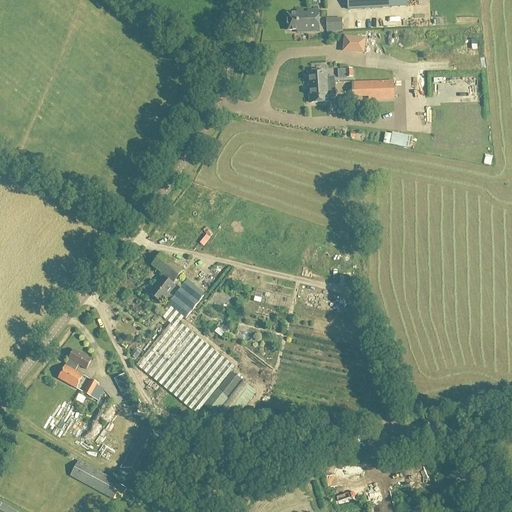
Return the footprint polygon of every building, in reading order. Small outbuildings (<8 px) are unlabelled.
[(406,0),(347,0),(348,9),(407,6),(406,0)] [(307,11),(307,13),(303,14),(303,11),(297,12),(297,14),(287,14),(288,30),(298,30),(298,27),(305,27),(305,32),(319,31),(318,11),(307,11)] [(357,38),(356,52),(363,53),(365,39),(357,38)] [(399,78),(399,74),(413,73),(412,63),(388,64),(389,78),(399,78)] [(277,65),(273,79),(292,86),(297,72),(277,65)] [(318,71),(308,72),(309,84),(310,84),(310,89),(309,90),(310,103),(328,102),(328,96),(335,95),(334,77),(327,77),(326,71),(318,71)] [(369,82),(370,100),(393,99),(393,81),(369,82)] [(207,227),(203,230),(206,234),(209,237),(213,234),(207,227)] [(183,317),(186,319),(205,294),(186,280),(185,282),(178,277),(183,270),(161,253),(151,266),(163,275),(150,293),(162,302),(164,300),(169,304),(168,305),(168,306),(183,317)] [(183,317),(168,306),(161,316),(171,323),(137,366),(196,414),(234,367),(179,323),(183,317)] [(134,349),(130,354),(136,358),(140,353),(134,349)] [(74,350),(65,366),(75,371),(78,365),(86,369),(91,359),(74,350)] [(75,371),(65,366),(58,379),(77,389),(84,376),(75,371)] [(241,379),(232,373),(217,391),(226,398),(241,379)] [(132,390),(125,377),(124,374),(115,379),(116,382),(123,395),(132,390)] [(99,384),(89,379),(82,392),(91,397),(99,384)] [(111,416),(118,424),(122,420),(115,413),(111,416)] [(148,420),(120,469),(139,480),(168,431),(148,420)] [(121,484),(78,461),(70,476),(113,499),(121,484)]
